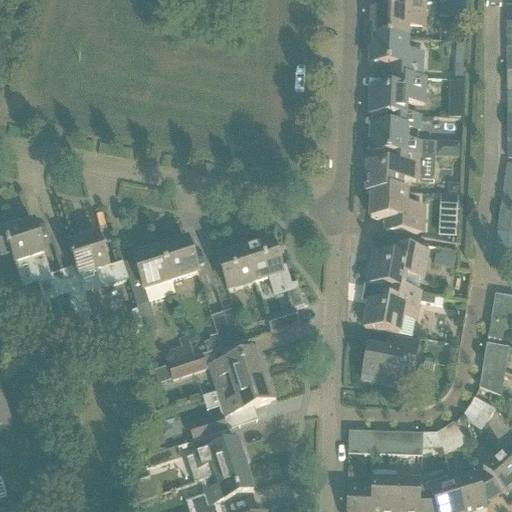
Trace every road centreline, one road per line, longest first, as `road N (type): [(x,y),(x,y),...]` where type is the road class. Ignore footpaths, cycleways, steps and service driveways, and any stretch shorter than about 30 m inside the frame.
road 1 (residential): [(339,215),(0,148)]
road 2 (residential): [(324,511),(339,215)]
road 3 (residential): [(339,215),(349,0)]
